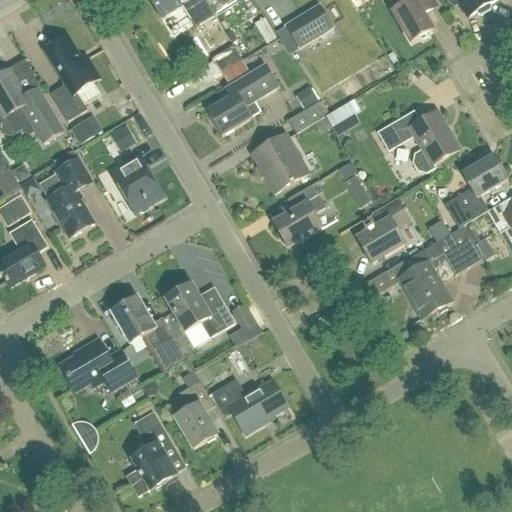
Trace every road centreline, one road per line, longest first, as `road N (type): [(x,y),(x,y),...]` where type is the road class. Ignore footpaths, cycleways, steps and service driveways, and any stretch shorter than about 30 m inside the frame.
road 1 (residential): [(0,365),(12,332),(210,208)]
road 2 (residential): [(210,208),(336,425)]
road 3 (residential): [(87,0),(210,208)]
road 4 (residential): [(336,425),(191,511)]
road 5 (residential): [(336,425),(469,336)]
road 6 (residential): [(80,511),(0,374)]
